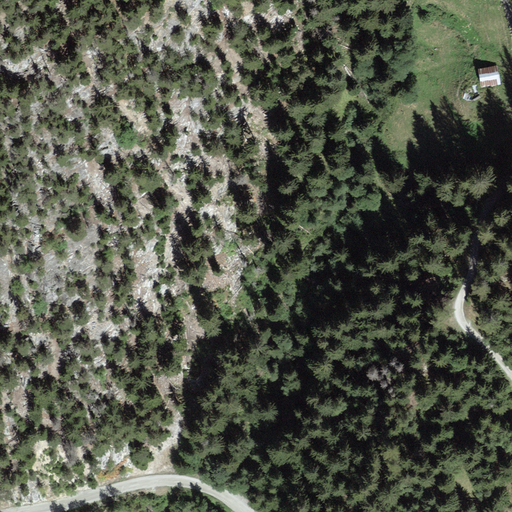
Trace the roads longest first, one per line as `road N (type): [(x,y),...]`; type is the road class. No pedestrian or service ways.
road 1 (unclassified): [(243,511),(227,495),(178,476),(10,511)]
road 2 (track): [(511,377),(463,327),(456,308),(481,217),(511,170)]
